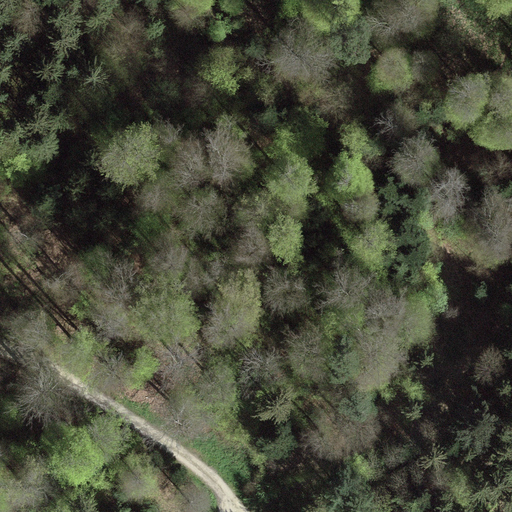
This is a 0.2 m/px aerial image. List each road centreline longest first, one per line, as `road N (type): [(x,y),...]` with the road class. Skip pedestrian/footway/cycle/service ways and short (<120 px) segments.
road 1 (track): [(239,511),(150,430),(0,348)]
road 2 (track): [(265,511),(369,441),(392,396)]
